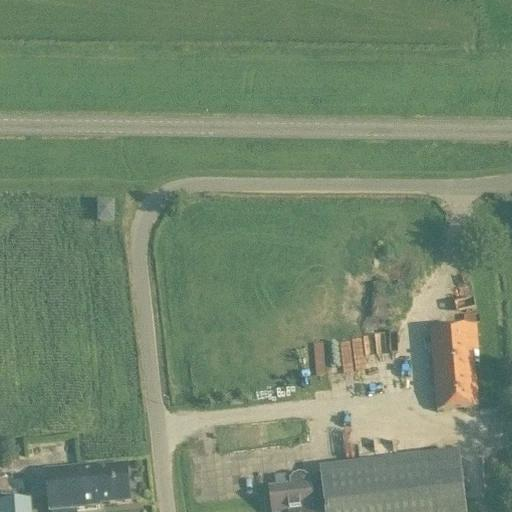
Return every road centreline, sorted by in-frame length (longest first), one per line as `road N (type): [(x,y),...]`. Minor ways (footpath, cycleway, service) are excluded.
road 1 (unclassified): [(172,511),(141,236),(156,201),(192,181),(462,187),(511,176)]
road 2 (tertiary): [(511,134),(0,129)]
